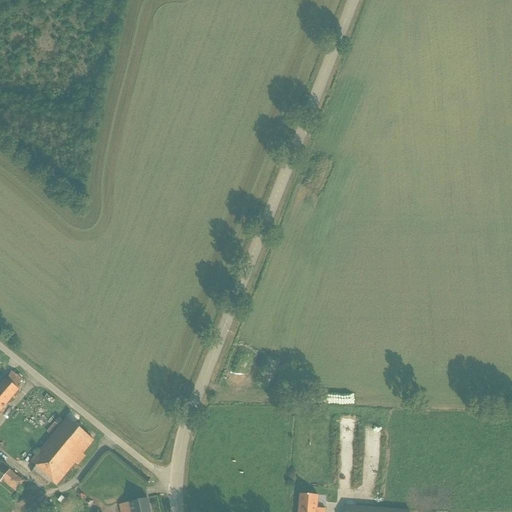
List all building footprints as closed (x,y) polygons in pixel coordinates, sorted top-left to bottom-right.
[(228,372),(236,376),(239,369),(231,365),(228,372)] [(0,412),(18,390),(5,380),(0,386),(0,412)] [(93,441),(66,419),(30,463),(36,467),(31,473),(47,486),(50,482),(56,487),(75,464),(78,466),(85,457),(83,455),(93,441)] [(375,440),(375,426),(358,425),(358,440),(375,440)] [(335,468),(342,467),(342,451),(343,451),(343,434),(334,434),(335,468)] [(0,482),(1,481),(15,492),(24,482),(10,471),(11,470),(0,461),(0,482)] [(297,511),(325,511),(325,510),(317,509),(318,496),(299,495),(297,511)] [(58,507),(62,502),(56,496),(52,501),(58,507)] [(149,511),(147,499),(119,506),(120,511),(149,511)]
